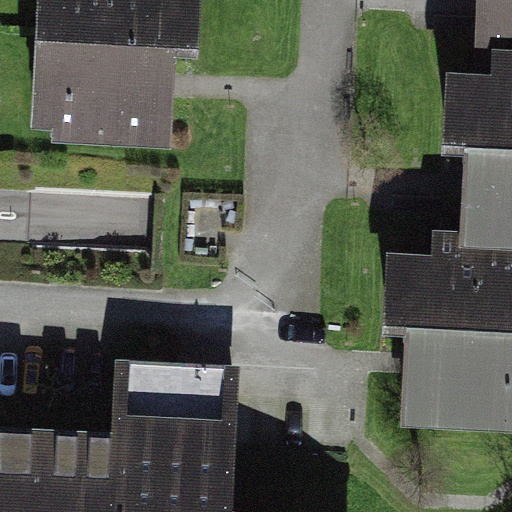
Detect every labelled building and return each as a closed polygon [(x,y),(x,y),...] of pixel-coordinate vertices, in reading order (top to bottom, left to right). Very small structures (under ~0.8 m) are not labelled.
[(67,0),(65,41),(43,41),(40,75),(62,89),(60,137),(165,143),(170,72),(156,72),(157,52),(193,54),(194,0),(67,0)] [(511,0),(484,0),(481,61),(499,61),(511,61),(511,0)] [(467,238),(511,239),(511,61),(499,61),(497,83),(452,81),(449,150),(484,152),(484,172),(470,171),(467,238)] [(393,258),(390,329),(425,330),(424,351),(410,351),(408,421),(511,426),(511,239),(467,238),(439,235),(438,260),(393,258)] [(0,434),(0,511),(225,511),(231,366),(124,362),(120,442),(0,434)]
